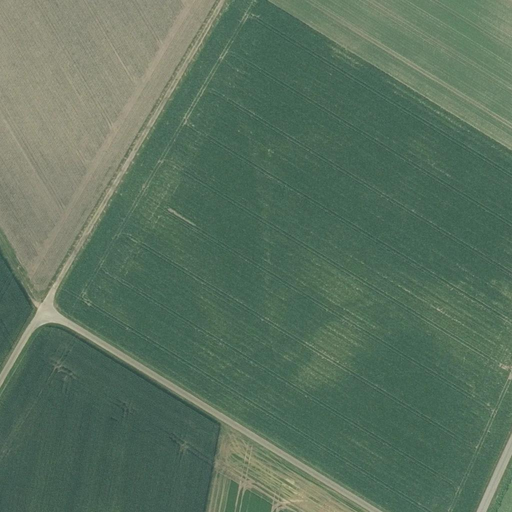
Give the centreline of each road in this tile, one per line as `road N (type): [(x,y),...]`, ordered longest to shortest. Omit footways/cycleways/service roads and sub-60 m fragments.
road 1 (unclassified): [(0,382),(44,307),(378,511)]
road 2 (track): [(44,307),(223,0)]
